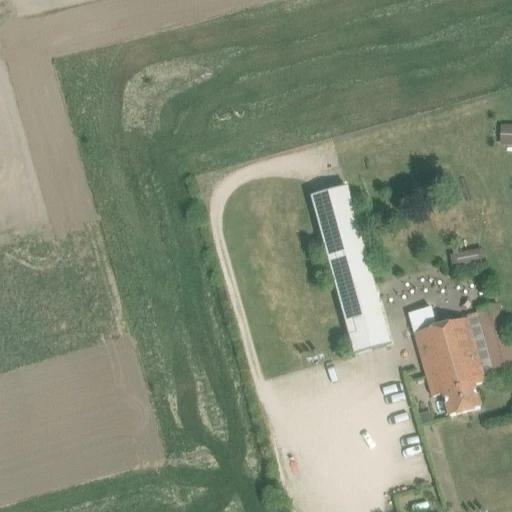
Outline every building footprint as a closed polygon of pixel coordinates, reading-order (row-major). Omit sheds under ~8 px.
[(390,346),(347,188),(312,198),(356,356),(390,346)] [(467,253),(451,255),(453,269),(469,266),(467,253)] [(478,313),(466,317),(467,320),(467,319),(479,363),(485,383),(511,375),(511,354),(498,304),(477,310),(478,313)] [(431,309),(409,315),(427,378),(433,398),(432,398),(433,399),(444,395),(475,387),(485,384),(485,383),(479,363),(467,319),(467,320),(437,328),(431,309)] [(475,387),(444,395),(450,418),(481,409),(475,387)]
